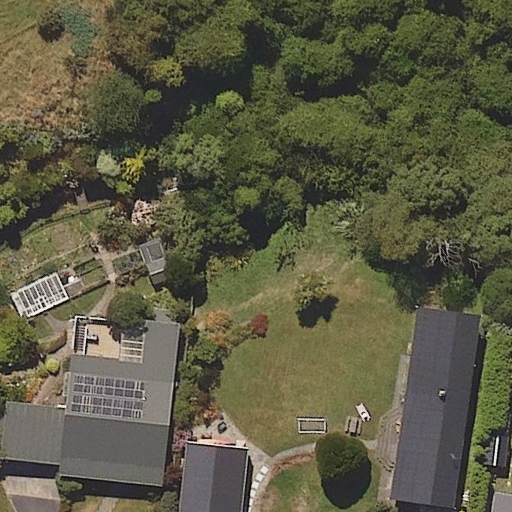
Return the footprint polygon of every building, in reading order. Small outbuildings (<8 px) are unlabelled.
[(166,239),(139,251),(155,289),(182,277),(166,239)] [(69,299),(57,274),(11,297),(24,322),(69,299)] [(453,511),(483,321),(421,312),(391,504),(442,511),(453,511)] [(179,335),(76,325),(67,415),(10,409),(5,463),(61,469),(60,481),(164,491),(179,335)] [(226,417),(195,416),(193,454),(225,455),(226,417)] [(177,485),(177,511),(224,511),(223,484),(177,485)]
